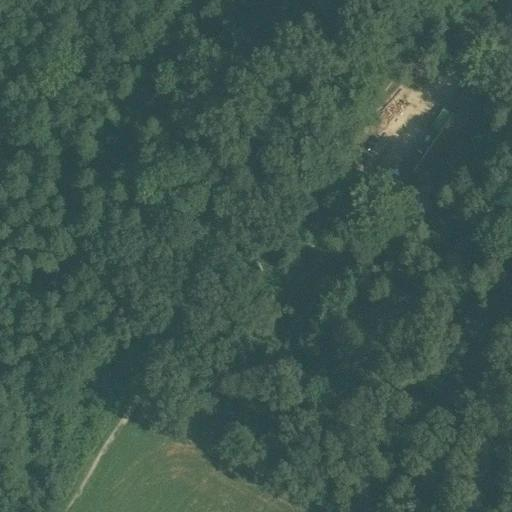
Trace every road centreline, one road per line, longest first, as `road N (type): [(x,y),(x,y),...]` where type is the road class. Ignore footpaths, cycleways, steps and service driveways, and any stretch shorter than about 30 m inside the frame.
road 1 (track): [(71,511),(400,0)]
road 2 (track): [(511,320),(444,511)]
